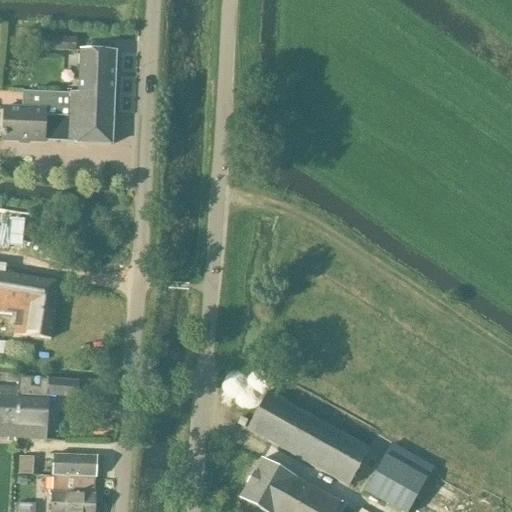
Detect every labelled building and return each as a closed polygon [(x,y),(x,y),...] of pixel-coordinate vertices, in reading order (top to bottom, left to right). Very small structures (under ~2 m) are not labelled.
[(75,52),(76,39),(39,38),(38,50),(75,52)] [(68,140),(68,145),(111,146),(112,113),(113,96),(115,53),(80,52),(78,94),(70,94),(69,94),(69,102),(68,140)] [(2,134),(2,138),(2,142),(43,144),(43,139),(68,140),(69,102),(69,94),(52,94),(45,94),(45,110),(23,110),(4,109),(3,113),(3,134),(2,134)] [(1,216),(0,224),(0,247),(29,248),(30,218),(1,216)] [(0,275),(0,312),(19,314),(29,315),(26,337),(50,340),(57,283),(0,275)] [(0,353),(19,355),(20,342),(0,341),(0,353)] [(19,379),(19,389),(16,440),(45,441),(48,397),(99,400),(100,382),(77,381),(77,383),(40,381),(40,389),(30,388),(30,379),(19,379)] [(0,439),(16,440),(19,389),(0,388),(0,439)] [(246,431),(270,444),(348,487),(369,450),(267,393),(246,431)] [(53,477),(95,478),(96,457),(54,456),(53,477)] [(19,458),(18,475),(32,476),(32,459),(19,458)] [(380,459),(362,492),(396,511),(408,511),(424,484),(380,459)] [(263,511),(334,511),(339,504),(261,461),(240,499),(263,511)] [(94,495),(95,478),(53,477),(51,511),(93,511),(95,495),(94,495)]
